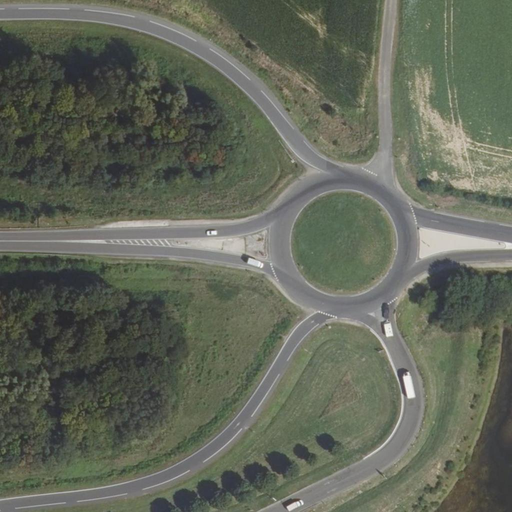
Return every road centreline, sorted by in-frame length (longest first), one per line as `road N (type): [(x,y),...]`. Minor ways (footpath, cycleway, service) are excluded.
road 1 (motorway): [(0,505),(105,493),(190,464),(237,424),(305,326),(334,306)]
road 2 (motorway): [(350,179),(301,149),(229,69),(166,32),(103,16),(0,14)]
road 3 (primary): [(286,212),(237,230),(54,242)]
road 4 (primary): [(54,242),(215,256),(286,273)]
road 5 (unclassified): [(372,185),(385,146),(390,0)]
road 6 (primary): [(511,231),(394,203)]
